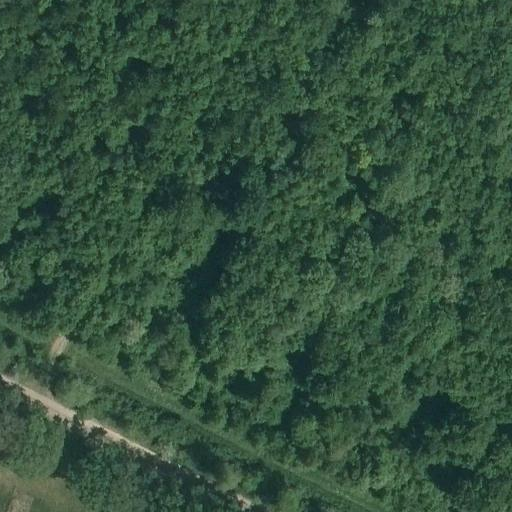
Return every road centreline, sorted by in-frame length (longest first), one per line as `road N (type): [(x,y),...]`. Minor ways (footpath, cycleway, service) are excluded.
road 1 (track): [(260,0),(28,395)]
road 2 (track): [(28,395),(257,511)]
